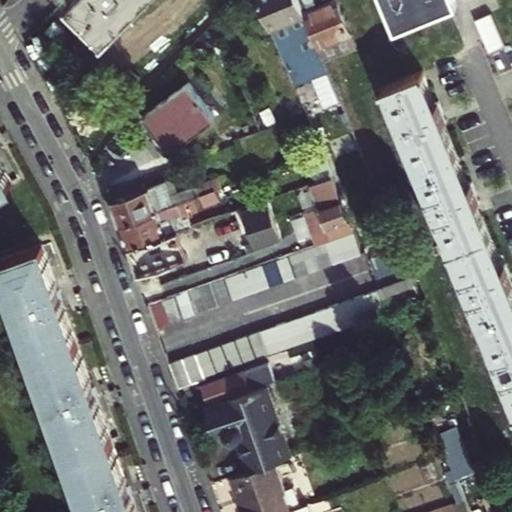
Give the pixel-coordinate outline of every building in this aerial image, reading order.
[(72,0),(71,1),(106,37),(142,0),(72,0)] [(259,0),(295,86),(316,77),(328,105),(339,100),(325,66),(323,60),(322,57),(298,0),(259,0)] [(323,60),(357,46),(337,0),(298,0),(322,57),(323,60)] [(383,0),(395,30),(457,6),(455,0),(383,0)] [(323,60),(325,66),(359,52),(357,46),(323,60)] [(443,246),(447,245),(511,401),(511,291),(509,284),(511,283),(511,281),(505,263),(501,265),(475,202),(479,201),(471,181),(467,183),(442,121),(445,119),(437,101),(434,102),(421,70),(382,86),(444,237),(440,239),(443,246)] [(216,117),(188,79),(143,111),(157,131),(152,135),(159,145),(166,154),(216,117)] [(306,157),(315,181),(331,175),(322,151),(306,157)] [(0,190),(12,184),(0,163),(0,190)] [(296,188),(304,212),(322,206),(342,199),(331,175),(315,181),(296,188)] [(177,190),(172,176),(165,178),(171,197),(174,196),(177,190)] [(171,197),(165,178),(111,197),(117,212),(120,222),(175,203),(184,200),(199,194),(196,183),(177,190),(174,196),(171,197)] [(204,207),(219,201),(215,189),(199,194),(204,207)] [(242,206),(251,231),(277,222),(268,197),(242,206)] [(304,212),(312,235),(327,230),(351,222),(342,199),(322,206),(304,212)] [(175,203),(120,222),(124,235),(129,247),(145,241),(179,229),(192,224),(184,200),(175,203)] [(247,245),(250,253),(274,244),(283,239),(277,222),(251,231),(253,237),(255,242),(247,245)] [(355,231),(351,222),(327,230),(312,235),(316,244),(328,240),(341,235),(354,231),(355,231)] [(133,258),(137,271),(171,259),(187,253),(179,229),(145,241),(129,247),(133,258)] [(354,231),(341,235),(350,258),(362,254),(354,231)] [(341,235),(328,240),(337,263),(350,258),(341,235)] [(328,240),(316,244),(324,268),(337,263),(328,240)] [(316,244),(302,249),(311,272),(324,268),(316,244)] [(421,299),(399,244),(368,254),(380,287),(378,287),(379,290),(388,312),(421,299)] [(63,301),(42,245),(0,259),(0,262),(89,511),(137,511),(127,481),(92,383),(63,301)] [(302,249),(289,254),(297,277),(311,272),(302,249)] [(137,271),(138,274),(188,256),(187,253),(171,259),(137,271)] [(289,254),(275,259),(283,282),(297,277),(289,254)] [(283,282),(275,259),(262,263),(271,286),(283,282)] [(271,286),(262,263),(249,268),(257,291),(271,286)] [(245,295),(257,291),(249,268),(237,272),(245,295)] [(231,300),(245,295),(237,272),(223,277),(231,300)] [(218,305),(231,300),(223,277),(210,282),(218,305)] [(196,313),(218,305),(210,282),(187,289),(196,313)] [(187,289),(181,292),(174,294),(182,317),(196,313),(187,289)] [(389,314),(388,312),(379,290),(366,295),(375,319),(379,318),(389,314)] [(169,322),(182,317),(174,294),(161,299),(169,322)] [(375,319),(366,295),(353,300),(362,324),(375,319)] [(157,326),(169,322),(161,299),(148,303),(157,326)] [(362,324),(353,300),(340,304),(349,328),(362,324)] [(335,333),(349,328),(340,304),(327,309),(335,333)] [(322,338),(335,333),(327,309),(314,313),(322,338)] [(309,342),(322,338),(314,313),(300,318),(309,342)] [(309,342),(300,318),(287,323),(296,347),(309,342)] [(283,352),(296,347),(287,323),(274,327),(283,352)] [(283,352),(274,327),(262,332),(270,356),(283,352)] [(258,361),(270,356),(262,332),(249,336),(258,361)] [(244,365),(258,361),(249,336),(235,341),(244,365)] [(244,365),(235,341),(223,346),(232,370),(244,365)] [(219,374),(232,370),(223,346),(211,350),(219,374)] [(219,374),(211,350),(196,355),(205,380),(219,374)] [(205,380),(196,355),(183,360),(192,384),(205,380)] [(178,389),(192,384),(183,360),(170,364),(178,389)] [(207,397),(210,404),(267,384),(274,381),(268,364),(203,385),(207,397)] [(210,404),(206,405),(211,418),(209,419),(208,420),(207,421),(207,423),(208,425),(209,426),(211,426),(213,425),(218,438),(224,436),(225,439),(227,442),(230,443),(233,443),(236,443),(246,471),(276,460),(292,455),(267,384),(210,404)] [(466,438),(477,433),(467,410),(456,414),(466,438)] [(492,511),(457,425),(438,432),(471,511),(492,511)] [(511,435),(492,443),(502,466),(511,462),(511,435)] [(295,485),(286,488),(276,460),(246,471),(233,475),(242,502),(240,503),(243,511),(280,511),(294,507),(302,505),(295,485)] [(237,496),(240,503),(242,502),(233,475),(231,476),(237,496)] [(313,511),(310,502),(302,505),(294,507),(295,511),(313,511)]
